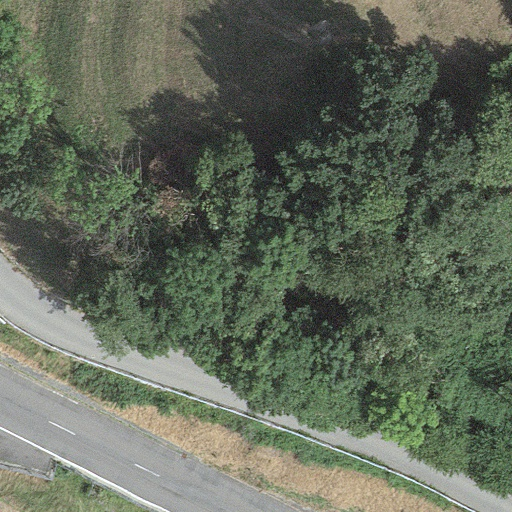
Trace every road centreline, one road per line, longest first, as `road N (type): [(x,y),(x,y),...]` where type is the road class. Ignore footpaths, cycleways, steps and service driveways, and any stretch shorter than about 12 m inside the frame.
road 1 (residential): [(511,509),(475,484),(330,423),(84,335),(0,284)]
road 2 (tertiary): [(223,511),(0,399)]
